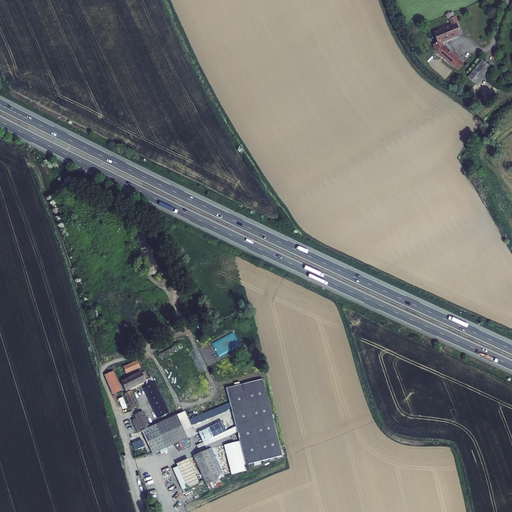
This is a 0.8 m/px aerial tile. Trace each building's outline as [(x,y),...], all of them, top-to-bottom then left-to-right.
[(454,23),(432,32),(437,43),(433,44),(434,47),(432,48),(433,51),(436,50),(451,65),(456,60),(442,47),(439,42),(458,34),(454,23)] [(482,59),(475,69),(478,70),(471,79),(476,83),(492,61),(489,58),(486,62),(482,59)] [(177,343),(154,354),(156,358),(178,347),(177,343)] [(109,368),(101,372),(109,390),(117,386),(109,368)] [(117,381),(121,389),(141,380),(157,415),(163,412),(147,376),(144,378),(141,371),(138,373),(137,372),(117,381)] [(276,455),(257,378),(221,387),(240,464),(276,455)] [(127,390),(121,393),(128,408),(134,406),(127,390)] [(219,403),(196,413),(199,421),(223,410),(219,403)] [(143,443),(147,452),(182,436),(172,414),(145,426),(138,410),(130,414),(140,437),(128,442),(130,446),(141,442),(142,444),(143,443)] [(221,430),(217,421),(193,431),(198,441),(221,430)] [(182,436),(147,452),(148,453),(182,437),(182,436)] [(206,447),(202,449),(215,477),(219,476),(206,447)] [(215,477),(202,449),(189,455),(204,489),(217,483),(215,477)] [(183,458),(172,463),(182,486),(193,481),(183,458)] [(169,481),(175,479),(169,463),(163,466),(169,481)]
